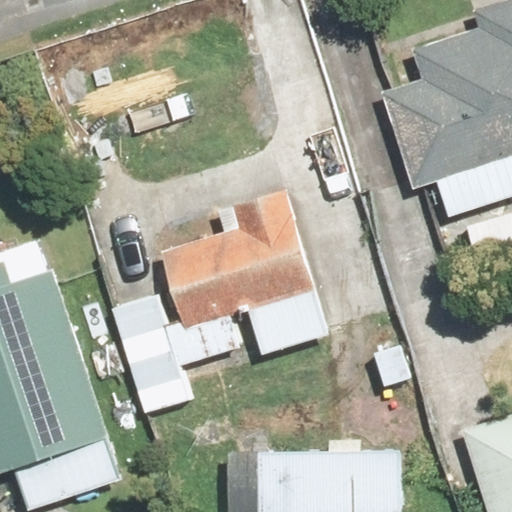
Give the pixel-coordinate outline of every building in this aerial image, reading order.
[(511,1),(361,41),(400,187),(511,157),(511,1)] [(158,252),(180,333),(248,314),(260,358),(333,339),(293,194),(216,215),(221,235),(158,252)] [(511,210),(459,229),(477,281),(511,268),(511,210)] [(45,249),(0,263),(0,487),(10,485),(18,511),(34,511),(120,485),(45,249)] [(176,373),(152,298),(107,312),(141,420),(198,401),(188,370),(176,373)] [(511,511),(511,415),(456,433),(479,511),(511,511)] [(405,511),(405,454),(251,454),(251,511),(405,511)]
